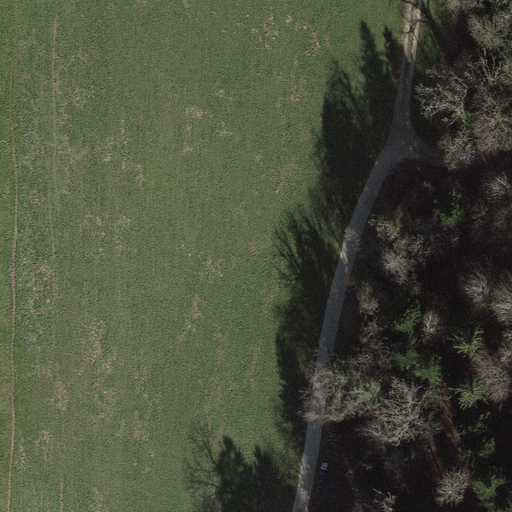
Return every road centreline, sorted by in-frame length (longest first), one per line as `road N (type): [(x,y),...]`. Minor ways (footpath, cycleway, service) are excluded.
road 1 (track): [(300,511),(349,250),(395,139)]
road 2 (track): [(490,511),(460,408),(456,360),(474,159)]
road 3 (track): [(395,139),(417,0)]
road 4 (track): [(511,129),(474,159),(395,139)]
